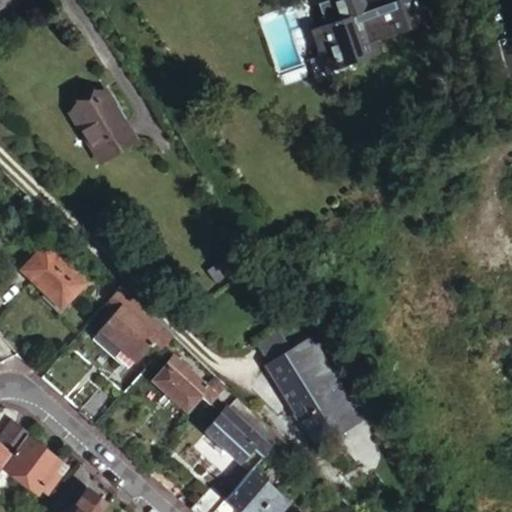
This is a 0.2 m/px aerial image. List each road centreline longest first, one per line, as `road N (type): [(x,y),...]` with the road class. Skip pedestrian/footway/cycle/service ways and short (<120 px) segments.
road 1 (unknown): [(0,148),(197,342),(257,376)]
road 2 (unclassified): [(0,388),(15,381),(159,511)]
